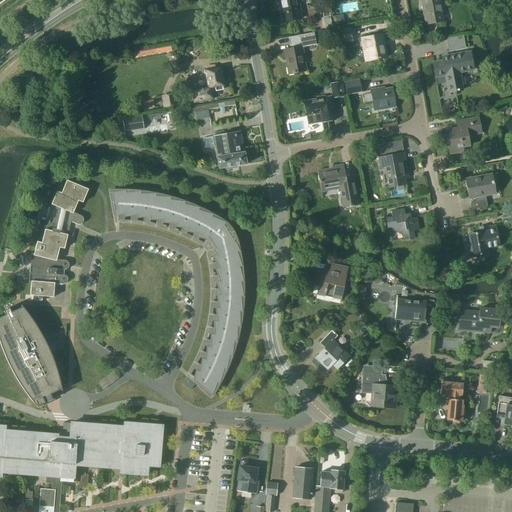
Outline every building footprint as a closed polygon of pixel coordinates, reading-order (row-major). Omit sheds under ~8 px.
[(300,19),(297,1),(302,0),(277,0),(282,22),(300,19)] [(443,21),(438,0),(421,0),(420,0),(425,25),(443,21)] [(335,32),(337,43),(350,41),(348,29),(335,32)] [(288,74),(305,71),(301,48),(304,47),(315,44),(313,33),(288,37),(290,49),(283,50),(288,74)] [(470,34),(446,39),(448,52),(463,49),(464,53),(469,52),(468,48),(473,47),(470,34)] [(385,58),(383,48),(381,48),(379,35),(361,39),(362,46),(365,45),(367,61),(385,58)] [(132,51),(133,58),(171,51),(170,45),(132,51)] [(472,70),(469,53),(448,57),(448,61),(432,64),(435,77),(445,76),(448,93),(461,90),(458,73),(472,70)] [(222,86),(218,69),(210,70),(210,67),(204,68),(208,88),(192,91),(194,102),(211,99),(210,92),(215,91),(215,92),(222,91),(221,86),(222,86)] [(344,83),(346,95),(360,92),(358,81),(344,83)] [(330,84),(333,98),(343,96),(340,82),(330,84)] [(394,105),(391,89),(379,91),(379,89),(370,90),(373,109),(394,105)] [(173,107),(173,106),(176,106),(174,94),(171,94),(170,94),(164,95),(164,96),(160,96),(163,108),(166,108),(167,108),(173,107)] [(335,120),(330,96),(324,98),(324,96),(316,97),(316,99),(302,102),(305,115),(319,113),(321,123),(335,120)] [(143,111),(155,108),(153,100),(141,103),(143,111)] [(194,108),(195,112),(219,108),(219,104),(194,108)] [(122,118),(124,132),(144,129),(142,116),(122,118)] [(480,133),(477,118),(457,122),(458,130),(446,132),(449,149),(468,145),(466,136),(480,133)] [(245,164),(239,132),(212,137),(202,139),(204,149),(214,147),(218,169),(245,164)] [(403,153),(378,158),(380,170),(384,169),(388,188),(404,184),(403,177),(407,176),(403,153)] [(343,208),(357,206),(354,192),(351,173),(345,174),(343,165),(332,167),(332,168),(317,171),(320,190),(338,186),(343,208)] [(490,176),(465,181),(467,189),(469,198),(474,197),(475,202),(485,200),(485,195),(494,193),(493,191),(494,189),(493,183),(491,183),(490,176)] [(31,255),(28,282),(31,283),(30,296),(53,298),(54,284),(62,285),(65,284),(67,283),(67,280),(67,278),(65,276),(63,275),(60,275),(60,270),(63,270),(66,270),(68,268),(69,266),(68,264),(67,262),(64,261),(56,260),(59,248),(64,249),(67,236),(72,237),(73,233),(68,232),(71,222),(78,225),(79,225),(80,225),(81,225),(82,224),(83,223),(83,222),(83,221),(83,220),(83,219),(82,218),(82,217),(81,217),(73,213),(78,202),(82,203),(88,190),(67,181),(63,189),(61,194),(57,192),(51,205),(56,207),(52,223),(50,231),(45,230),(42,243),(36,242),(33,255),(31,255)] [(235,235),(231,228),(224,226),(225,223),(211,218),(212,215),(198,212),(198,208),(184,206),(185,202),(170,201),(170,198),(156,198),(155,194),(141,195),(140,192),(126,194),(125,191),(112,193),(114,217),(123,214),(123,218),(136,215),(136,219),(149,217),(149,221),(162,220),(162,224),(175,224),(174,228),(187,229),(187,232),(199,235),(198,238),(206,240),(207,245),(209,244),(215,255),(212,256),(218,268),(214,269),(219,281),(215,282),(219,294),(216,295),(218,308),(215,308),(216,321),(213,321),(213,334),(210,334),(209,347),(206,346),(205,359),(201,358),(199,371),(195,370),(192,381),(212,395),(214,383),(218,384),(221,370),(225,370),(227,356),(231,356),(232,342),(236,342),(236,328),(240,328),(238,313),(242,313),(239,298),(243,298),(240,285),(244,284),(240,271),(243,270),(236,251),(239,252),(240,249),(238,242),(235,235)] [(475,202),(469,203),(471,210),(487,207),(485,200),(475,202)] [(403,239),(413,238),(412,232),(419,231),(416,217),(409,219),(409,215),(405,215),(403,209),(390,212),(391,218),(385,219),(387,228),(395,227),(396,233),(402,232),(403,239)] [(498,246),(495,226),(486,228),(486,232),(472,234),(473,244),(466,245),(468,252),(470,252),(470,257),(486,254),(485,249),(498,246)] [(173,298),(163,297),(165,259),(159,259),(159,254),(132,253),(132,270),(130,270),(129,309),(135,309),(134,325),(140,325),(139,338),(154,339),(154,325),(172,326),(173,298)] [(316,295),(340,300),(347,268),(331,264),(329,275),(320,273),(316,295)] [(358,285),(358,298),(365,298),(366,285),(358,285)] [(394,320),(405,320),(405,318),(423,320),(424,315),(432,316),(434,301),(425,300),(425,303),(396,300),(394,320)] [(62,391),(62,389),(61,386),(61,384),(60,382),(59,379),(59,377),(58,375),(58,372),(57,371),(56,368),(55,366),(55,364),(54,361),(53,359),(52,358),(52,355),(51,353),(50,351),(49,349),(48,347),(47,345),(46,343),(45,340),(43,338),(42,336),(41,334),(40,332),(39,330),(37,328),(36,326),(35,324),(34,323),(33,321),(32,319),(30,317),(29,316),(28,314),(27,313),(26,312),(25,310),(24,309),(23,308),(23,307),(21,305),(20,306),(22,307),(11,312),(9,308),(3,311),(5,315),(0,317),(0,342),(1,346),(3,352),(5,356),(7,361),(9,366),(12,371),(15,376),(18,381),(21,386),(24,390),(26,394),(30,398),(33,402),(38,408),(38,407),(38,406),(53,399),(50,394),(60,390),(61,391),(62,391)] [(479,313),(459,311),(458,331),(489,333),(490,327),(498,328),(499,310),(480,309),(479,313)] [(338,367),(348,357),(332,341),(337,336),(331,330),(320,341),(326,346),(315,358),(326,369),(333,362),(338,367)] [(482,361),(481,372),(495,374),(496,362),(482,361)] [(112,373),(98,381),(102,388),(116,381),(112,373)] [(362,374),(361,390),(371,391),(370,407),(393,408),(394,393),(397,394),(397,387),(381,386),(382,375),(362,374)] [(494,376),(484,375),(483,391),(492,392),(494,376)] [(460,396),(461,396),(462,390),(448,388),(449,383),(441,382),(439,394),(451,395),(450,400),(448,400),(446,420),(452,421),(453,423),(458,423),(459,421),(461,421),(463,406),(461,405),(462,400),(460,400),(460,396)] [(511,398),(499,397),(496,412),(502,413),(500,423),(503,423),(503,424),(511,426),(511,427),(511,428),(511,405),(511,404),(511,398)] [(70,427),(64,426),(64,431),(58,430),(57,436),(4,432),(5,428),(0,427),(0,476),(1,476),(2,472),(48,476),(47,484),(53,485),(53,490),(42,490),(40,511),(57,511),(60,477),(73,478),(74,464),(119,468),(119,472),(147,475),(147,466),(158,467),(161,426),(123,423),(123,428),(70,424),(70,427)] [(257,493),(258,482),(255,482),(257,469),(255,466),(250,466),(247,467),(240,466),(238,480),(237,490),(257,493)] [(292,497),(310,499),(313,470),(295,468),(292,497)] [(314,511),(327,511),(329,488),(335,489),(335,492),(341,493),(342,489),(344,472),(331,471),(330,473),(321,472),(320,487),(316,487),(314,511)] [(265,495),(276,496),(278,484),(266,483),(265,495)] [(394,511),(412,511),(413,504),(396,503),(394,511)]
